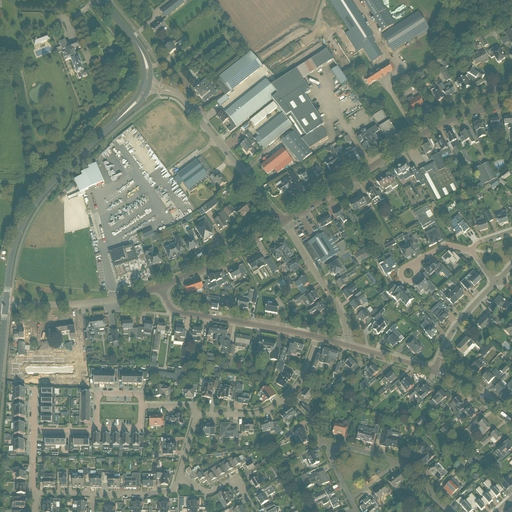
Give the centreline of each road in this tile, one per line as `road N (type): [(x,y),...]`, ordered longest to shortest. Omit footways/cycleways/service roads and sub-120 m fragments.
road 1 (tertiary): [(6,303),(25,219),(124,112)]
road 2 (tertiary): [(283,222),(438,125),(475,111)]
road 3 (residential): [(317,337),(173,312),(160,286)]
road 4 (tertiary): [(283,222),(170,91)]
road 5 (residential): [(195,415),(272,408),(301,380),(317,337)]
road 6 (residential): [(6,303),(95,302),(160,286)]
road 7 (unclassified): [(345,345),(342,315),(283,222)]
road 8 (residential): [(160,286),(283,222)]
